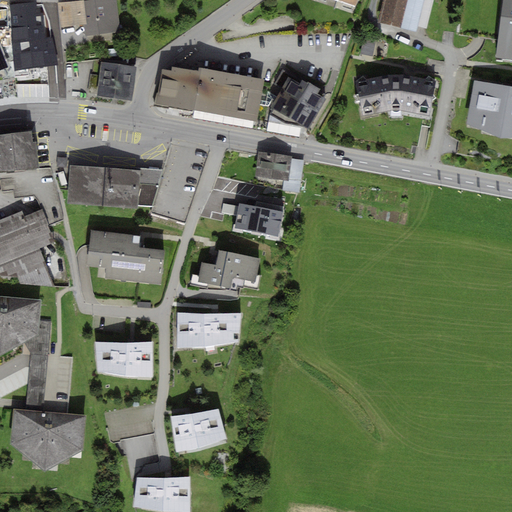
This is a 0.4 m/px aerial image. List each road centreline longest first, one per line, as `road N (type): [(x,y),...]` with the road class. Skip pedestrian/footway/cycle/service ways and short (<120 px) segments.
road 1 (tertiary): [(430,174),(134,120)]
road 2 (residential): [(399,38),(453,56),(430,174)]
road 3 (tertiary): [(134,120),(150,66),(246,0)]
road 4 (tertiary): [(134,120),(0,115)]
